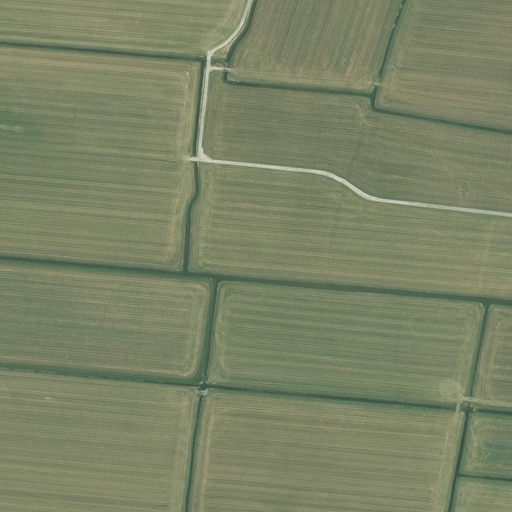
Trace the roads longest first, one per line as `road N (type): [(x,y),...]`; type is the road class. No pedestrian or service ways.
road 1 (track): [(188,159),(324,173),(378,199),(511,215)]
road 2 (track): [(249,0),(239,28),(208,56),(199,160)]
